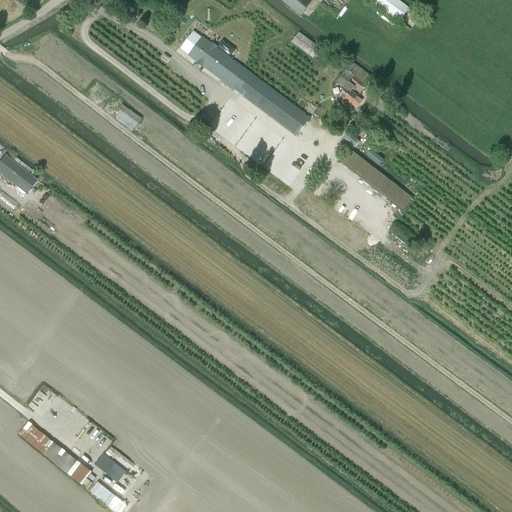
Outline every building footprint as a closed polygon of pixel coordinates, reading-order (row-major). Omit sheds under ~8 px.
[(279,0),(300,16),(313,0),(279,0)] [(368,0),(398,22),(408,9),(396,0),(368,0)] [(193,32),(180,49),(296,136),(309,119),(193,32)] [(298,33),(291,43),(313,59),(320,49),(298,33)] [(344,105),(346,102),(351,105),(352,104),(356,108),(362,101),(357,97),(358,96),(354,93),(356,91),(360,94),(370,81),(363,76),(360,80),(355,76),(356,75),(351,70),(349,72),(346,70),(341,77),(337,81),(346,88),(339,96),(337,99),(344,105)] [(122,106),(113,118),(132,132),(141,120),(122,106)] [(214,128),(292,184),(308,162),(229,106),(214,128)] [(347,132),(343,138),(354,148),(359,142),(347,132)] [(371,150),(366,156),(379,166),(384,160),(371,150)] [(369,187),(377,176),(346,155),(335,172),(359,188),(362,183),(369,187)] [(0,175),(25,195),(35,181),(4,157),(0,161),(0,175)] [(408,206),(422,185),(411,178),(397,199),(408,206)] [(409,289),(419,274),(303,194),(293,208),(409,289)] [(2,201),(13,210),(18,204),(6,195),(2,201)] [(92,473),(29,422),(19,435),(88,490),(92,484),(86,480),(92,473)] [(115,464),(103,455),(95,465),(115,481),(124,469),(116,463),(115,464)] [(98,483),(90,492),(108,507),(116,498),(98,483)]
